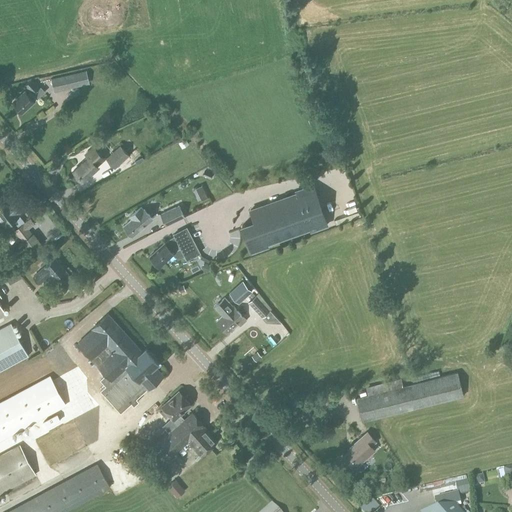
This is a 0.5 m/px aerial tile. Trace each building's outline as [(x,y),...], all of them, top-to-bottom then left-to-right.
[(87,71),(83,72),(52,79),(55,92),(90,84),(87,71)] [(39,88),(31,79),(25,85),(33,94),(39,88)] [(36,99),(30,92),(28,94),(25,91),(13,102),(22,112),(36,99)] [(75,171),(73,172),(76,175),(77,174),(83,180),(95,169),(94,169),(98,166),(96,164),(105,156),(104,155),(108,151),(100,143),(96,146),(93,142),(83,152),(89,158),(87,161),(86,159),(74,170),(75,171)] [(120,145),(106,158),(115,168),(129,155),(120,145)] [(243,227),(242,227),(249,248),(250,248),(252,252),(268,246),(267,243),(310,228),(311,231),(327,225),(315,190),(298,196),(297,193),(250,210),(250,211),(257,208),(261,219),(245,225),(245,224),(242,225),(243,227)] [(18,226),(13,230),(30,253),(42,244),(34,233),(32,234),(29,229),(35,223),(31,217),(25,222),(24,220),(29,217),(24,211),(26,209),(17,197),(9,203),(6,199),(0,204),(0,218),(7,228),(15,222),(18,226)] [(179,206),(161,215),(166,225),(184,216),(179,206)] [(132,219),(124,226),(132,235),(153,219),(144,209),(143,209),(141,207),(130,216),(132,219)] [(343,217),(353,214),(352,209),(342,212),(343,217)] [(175,236),(181,248),(187,259),(200,253),(187,227),(174,234),(175,236)] [(176,250),(181,248),(175,236),(170,238),(164,243),(150,255),(155,260),(155,262),(157,265),(159,265),(160,266),(174,253),(174,252),(176,250)] [(39,283),(51,272),(54,276),(52,278),(61,289),(70,281),(73,279),(64,268),(65,267),(62,264),(61,264),(55,258),(46,266),(33,276),(39,283)] [(243,281),(230,292),(239,303),(252,291),(243,281)] [(256,295),(248,302),(262,317),(265,315),(270,310),(256,295)] [(225,297),(215,306),(223,315),(217,321),(227,333),(240,321),(242,323),(246,320),(233,306),(225,297)] [(93,329),(78,343),(96,363),(97,363),(106,374),(103,377),(108,383),(100,390),(121,412),(147,389),(148,389),(163,375),(155,366),(159,362),(146,348),(142,352),(108,314),(93,328),(93,329)] [(9,333),(0,337),(0,378),(25,368),(9,333)] [(252,356),(257,361),(262,357),(257,351),(252,356)] [(57,369),(68,362),(65,358),(55,365),(57,369)] [(366,387),(367,394),(356,397),(362,422),(464,396),(458,372),(403,386),(401,378),(366,387)] [(50,376),(0,402),(0,440),(62,407),(66,405),(59,393),(50,376)] [(190,404),(179,391),(163,406),(159,410),(166,417),(170,414),(173,416),(162,426),(169,433),(160,441),(173,455),(188,441),(201,455),(217,440),(204,426),(205,426),(192,412),(185,419),(180,414),(190,404)] [(47,428),(60,421),(57,415),(44,422),(47,428)] [(353,448),(343,456),(354,468),(374,450),(371,446),(376,441),(367,432),(351,446),(353,448)] [(19,445),(0,455),(0,493),(35,474),(19,445)] [(224,450),(156,490),(166,507),(235,467),(224,450)] [(63,511),(111,487),(97,463),(5,511),(63,511)] [(511,479),(511,467),(503,469),(506,481),(511,479)] [(448,495),(449,499),(461,497),(459,489),(430,493),(431,498),(448,495)] [(279,511),(271,503),(260,511),(279,511)]
